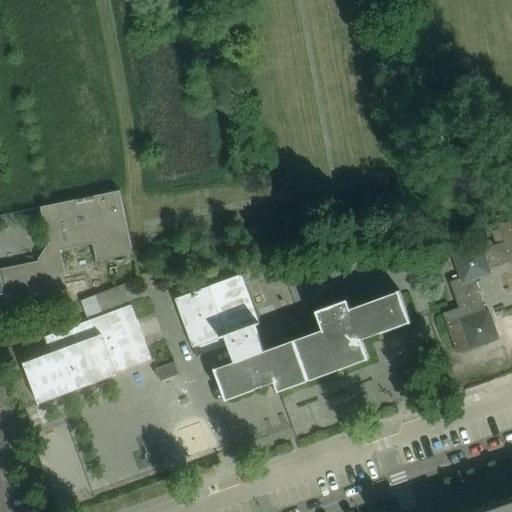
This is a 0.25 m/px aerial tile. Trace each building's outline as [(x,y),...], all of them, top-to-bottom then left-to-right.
[(119,191),(40,207),(48,246),(46,246),(36,254),(36,256),(0,263),(0,311),(7,310),(6,303),(59,292),(54,266),(63,264),(60,250),(92,243),(96,261),(132,253),(119,191)] [(465,261),(454,332),(485,328),(494,385),(511,378),(511,243),(473,249),(470,251),(469,252),(467,254),(466,256),(465,261)] [(369,358),(363,339),(411,322),(400,290),(398,291),(398,292),(351,309),(348,300),(316,311),(323,330),(269,350),(259,322),(253,324),(236,277),(242,275),(241,274),(174,298),(174,300),(179,298),(196,344),(191,346),(192,348),(196,346),(199,354),(198,355),(198,356),(229,345),(235,361),(216,368),(227,400),(275,382),(279,391),(369,358)] [(124,286),(80,302),(88,322),(131,306),(124,286)] [(152,359),(144,338),(132,306),(131,306),(88,322),(46,337),(52,352),(24,362),(40,404),(118,375),(117,372),(152,359)] [(180,374),(178,369),(175,362),(156,370),(160,381),(180,374)] [(511,511),(511,497),(468,511),(511,511)]
